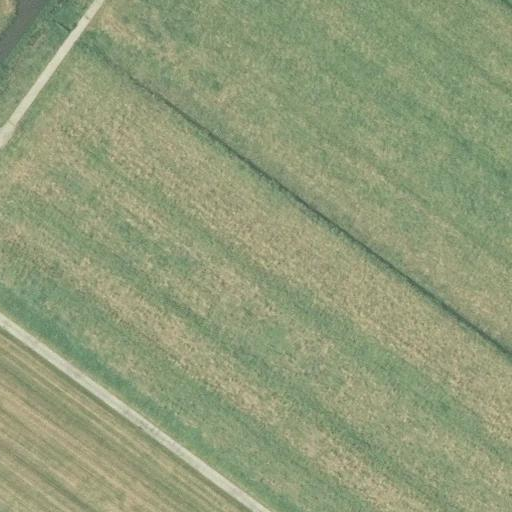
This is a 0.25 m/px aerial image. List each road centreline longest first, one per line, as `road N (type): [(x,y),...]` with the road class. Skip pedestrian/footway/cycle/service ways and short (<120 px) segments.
road 1 (track): [(0,327),(254,511)]
road 2 (track): [(101,0),(0,141)]
